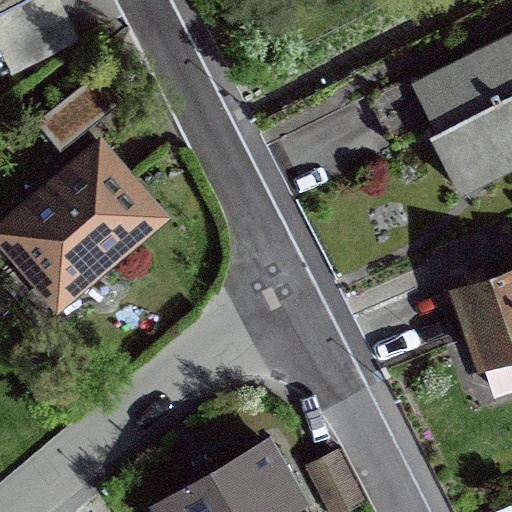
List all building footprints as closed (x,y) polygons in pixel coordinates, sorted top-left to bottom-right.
[(0,74),(78,34),(60,0),(7,0),(0,4),(0,74)] [(430,126),(460,189),(511,164),(511,25),(370,93),(394,143),(430,126)] [(35,117),(60,146),(132,86),(107,57),(35,117)] [(0,242),(57,309),(171,211),(100,129),(0,214),(0,242)] [(511,258),(449,279),(477,365),(484,363),(494,391),(511,385),(511,258)] [(285,511),(298,505),(262,444),(156,506),(159,511),(285,511)] [(335,511),(357,501),(333,454),(307,468),(329,511),(335,511)]
